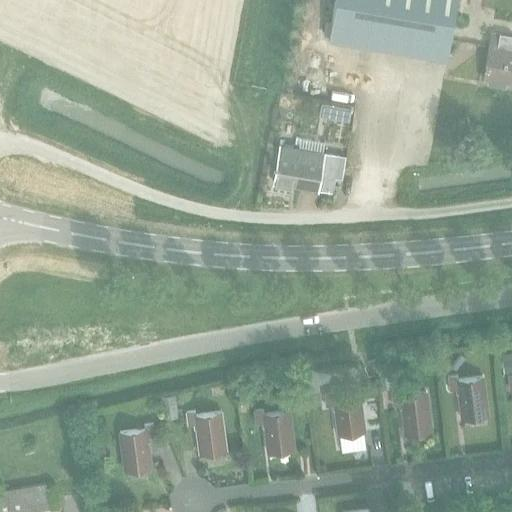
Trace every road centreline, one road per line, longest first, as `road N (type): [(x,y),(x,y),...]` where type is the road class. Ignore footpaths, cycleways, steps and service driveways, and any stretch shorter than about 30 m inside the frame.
road 1 (unclassified): [(511,203),(373,217),(241,217),(173,204),(46,152),(0,146)]
road 2 (residential): [(0,382),(511,297)]
road 3 (secondary): [(0,217),(115,242),(265,259),(511,243)]
road 4 (residential): [(189,504),(511,459)]
